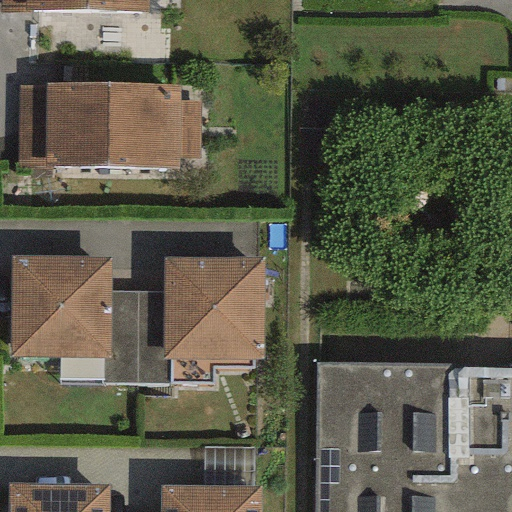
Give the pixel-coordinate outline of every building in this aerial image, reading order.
[(0,0),(0,11),(147,12),(146,0),(0,0)] [(178,85),(44,84),(43,86),(18,85),(17,168),(177,170),(177,158),(197,158),(198,102),(178,101),(178,85)] [(9,256),(8,358),(101,360),(108,360),(108,293),(109,258),(9,256)] [(260,258),(162,258),(162,293),(161,359),(167,359),(260,359),(260,258)] [(136,385),(136,293),(108,293),(108,360),(101,360),(101,385),(136,385)] [(162,293),(136,293),(136,385),(166,385),(167,359),(161,359),(162,293)] [(511,511),(511,366),(318,365),(317,511),(511,511)] [(107,457),(107,482),(153,481),(153,456),(107,457)] [(6,484),(5,511),(105,511),(106,486),(6,484)] [(256,511),(257,486),(159,486),(158,511),(256,511)]
